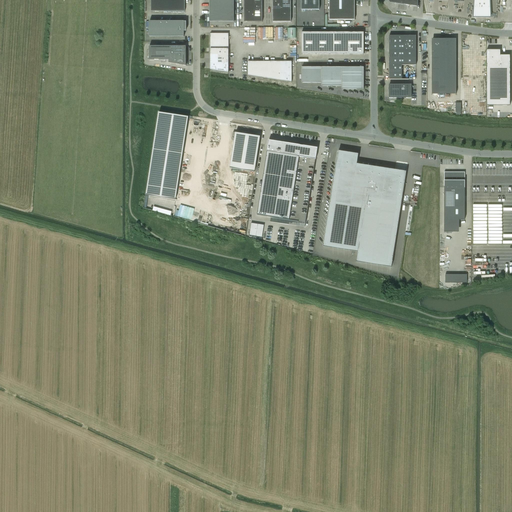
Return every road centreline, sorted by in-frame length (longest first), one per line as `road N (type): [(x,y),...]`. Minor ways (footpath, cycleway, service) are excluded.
road 1 (unclassified): [(374,137),(207,110),(197,97),(196,0)]
road 2 (unclassified): [(511,34),(374,17)]
road 3 (unclassified): [(511,154),(374,137)]
road 4 (unclassified): [(374,137),(374,17)]
